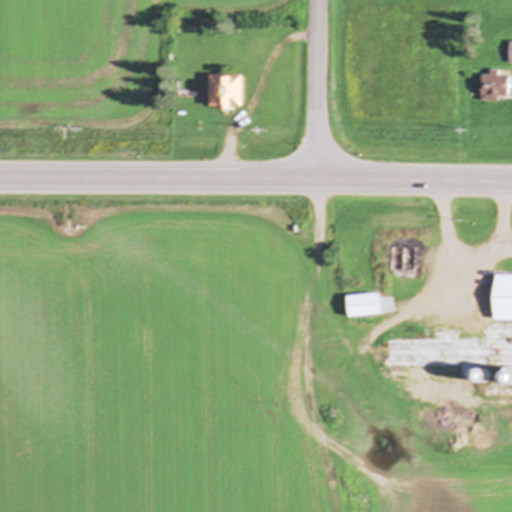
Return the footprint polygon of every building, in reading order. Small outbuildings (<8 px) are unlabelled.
[(511,100),(511,72),(482,72),(482,100),(511,100)] [(248,75),(214,75),(214,109),(248,109),(248,75)] [(420,246),(393,246),(393,273),(420,273),(420,246)] [(511,368),(511,275),(498,275),(497,323),(486,323),(486,340),(459,339),(459,331),(435,331),(435,341),(386,340),(385,367),(511,368)] [(382,317),(382,295),(351,295),(351,317),(382,317)]
